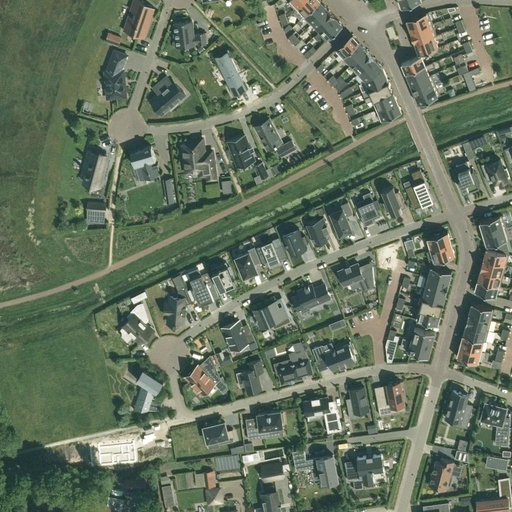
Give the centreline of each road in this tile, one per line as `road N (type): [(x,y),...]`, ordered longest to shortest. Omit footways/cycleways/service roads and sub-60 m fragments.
road 1 (residential): [(455,213),(254,290),(168,351),(177,406),(197,417),(369,373),(437,374)]
road 2 (residential): [(355,23),(304,74),(254,108),(187,129),(123,133)]
road 3 (residential): [(391,59),(455,213)]
road 4 (residential): [(123,133),(174,0)]
road 5 (residential): [(437,374),(400,511)]
